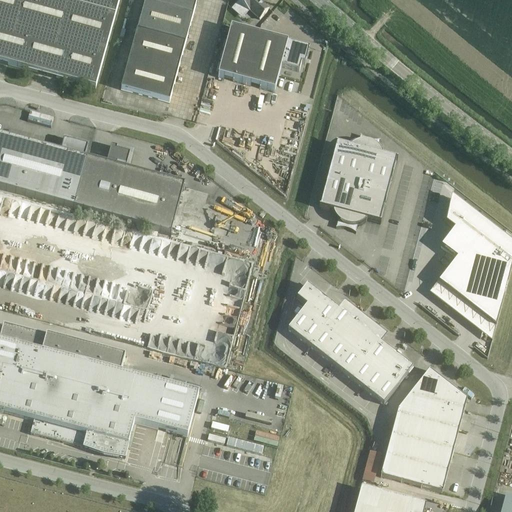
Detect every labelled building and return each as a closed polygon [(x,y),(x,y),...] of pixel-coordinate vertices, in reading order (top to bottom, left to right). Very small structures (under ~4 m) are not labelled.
[(0,0),(0,63),(95,90),(98,80),(115,17),(119,0),(0,0)] [(169,104),(185,46),(197,0),(145,0),(120,91),(169,104)] [(240,0),(238,3),(249,12),(250,11),(260,21),(269,10),(259,1),(259,0),(240,0)] [(231,29),(218,78),(274,93),(281,68),(299,73),(301,64),(305,65),(309,49),(287,43),(286,44),(231,29)] [(0,189),(170,236),(184,187),(184,186),(184,187),(125,171),(130,155),(116,152),(117,149),(111,148),(106,166),(84,160),(88,147),(64,141),(61,153),(37,147),(28,144),(0,136),(0,189)] [(319,209),(333,213),(334,215),(334,217),(335,219),(336,220),(338,222),(336,228),(336,229),(339,229),(343,229),(346,229),(350,231),(353,232),(356,234),(358,227),(360,226),(362,225),(364,223),(366,221),(380,225),(381,225),(380,224),(396,162),(397,162),(397,161),(383,157),(382,155),(381,153),(380,151),(378,149),(380,142),(380,141),(377,142),(373,142),(370,141),(366,140),(363,138),(360,136),(360,137),(359,143),(357,144),(355,145),(353,146),(351,147),(350,149),(336,145),(335,146),(336,146),(320,209),(319,208),(319,209)] [(458,215),(457,215),(455,221),(462,225),(451,246),(463,252),(449,276),(464,285),(498,306),(511,256),(511,240),(459,204),(458,207),(457,211),(460,213),(458,215)] [(208,262),(206,269),(217,272),(217,276),(222,277),(228,255),(192,247),(189,257),(199,260),(208,262)] [(246,288),(252,264),(234,260),(232,269),(237,270),(234,285),(246,288)] [(296,299),(306,307),(318,315),(328,303),(307,286),(296,299)] [(324,330),(325,330),(339,311),(328,303),(318,315),(313,321),(324,330)] [(299,340),(313,321),(318,315),(306,307),(287,331),(299,340)] [(355,354),(370,335),(339,311),(325,330),(335,338),(350,350),(355,354)] [(313,321),(299,340),(310,349),(324,330),(313,321)] [(0,413),(34,422),(30,435),(83,449),(82,450),(103,458),(125,462),(129,446),(128,446),(134,424),(187,438),(199,395),(117,373),(122,357),(3,326),(0,337),(0,413)] [(325,330),(324,330),(310,349),(321,357),(335,338),(325,330)] [(355,354),(365,362),(379,343),(370,335),(355,354)] [(336,369),(350,350),(335,338),(321,357),(336,369)] [(365,362),(376,370),(390,352),(379,343),(365,362)] [(365,362),(355,354),(350,350),(336,369),(350,380),(365,362)] [(376,370),(387,379),(398,388),(413,369),(390,352),(376,370)] [(365,362),(350,380),(361,389),(376,370),(365,362)] [(361,389),(372,398),(387,379),(376,370),(361,389)] [(429,372),(410,397),(433,403),(464,411),(467,401),(429,372)] [(384,406),(398,388),(387,379),(372,398),(384,406)] [(397,416),(459,432),(464,411),(433,403),(410,397),(398,412),(397,416)] [(277,431),(281,414),(265,410),(261,427),(277,431)] [(397,416),(391,436),(453,453),(459,432),(397,416)] [(209,436),(207,442),(224,446),(225,440),(209,436)] [(391,436),(386,457),(448,474),(453,453),(391,436)] [(226,447),(261,457),(263,448),(228,439),(226,447)] [(361,481),(372,484),(380,455),(369,452),(361,481)] [(448,474),(386,457),(380,478),(442,494),(448,474)] [(361,490),(355,511),(424,511),(426,508),(361,490)] [(511,511),(511,497),(505,496),(501,511),(511,511)]
